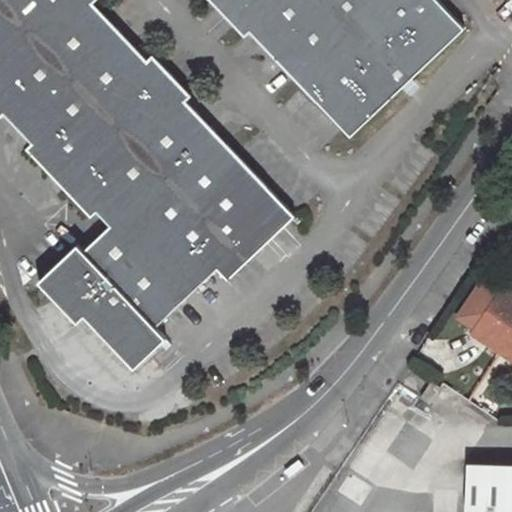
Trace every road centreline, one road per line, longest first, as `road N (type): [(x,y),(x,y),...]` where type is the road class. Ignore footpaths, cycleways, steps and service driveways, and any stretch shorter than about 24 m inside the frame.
road 1 (tertiary): [(275,421),(128,482),(97,486),(71,485),(7,447)]
road 2 (tertiary): [(357,355),(511,150)]
road 3 (tertiary): [(183,511),(284,446),(357,355)]
road 4 (tertiary): [(275,421),(111,511)]
